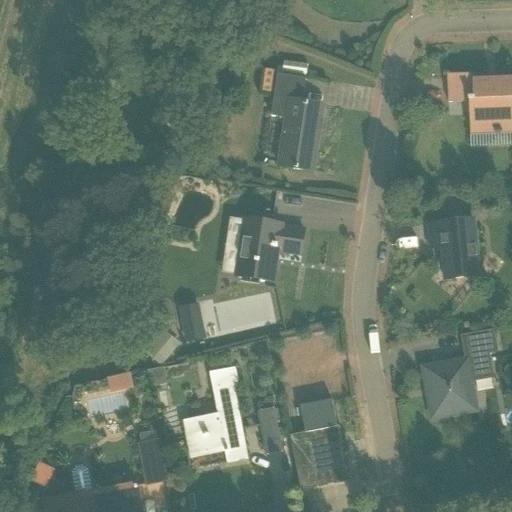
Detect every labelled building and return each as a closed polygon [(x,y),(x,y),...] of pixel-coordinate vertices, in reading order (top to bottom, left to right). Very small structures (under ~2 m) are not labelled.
[(323,106),(303,103),(306,80),(278,75),(272,117),(287,119),(280,167),(313,172),(323,106)] [(511,78),(495,80),(474,81),(474,75),(448,76),(449,102),(470,102),(471,136),(511,134),(511,78)] [(238,277),(272,282),(277,252),(300,255),(304,230),(281,227),(281,226),(247,221),(238,277)] [(474,221),(428,225),(430,249),(443,248),(446,280),(479,277),(474,221)] [(143,335),(152,343),(161,332),(151,324),(143,335)] [(206,339),(204,327),(184,331),(186,343),(206,339)] [(152,346),(168,359),(180,345),(164,331),(152,346)] [(433,419),(476,411),(471,381),(492,377),(488,353),(496,351),(493,333),(463,338),(467,361),(424,369),(428,388),(433,419)] [(227,463),(248,459),(234,384),(238,383),(235,369),(210,374),(218,415),(184,422),(191,460),(192,459),(192,456),(224,449),(227,463)] [(134,388),(131,374),(108,379),(111,394),(134,388)] [(263,411),(275,409),(273,397),(266,399),(262,404),(263,411)] [(338,427),(333,401),(301,407),(306,433),(290,436),(300,491),(350,481),(340,427),(338,427)] [(259,412),(267,456),(283,453),(275,409),(263,411),(259,412)] [(140,442),(148,485),(166,482),(158,439),(140,442)] [(46,489),(55,471),(39,464),(31,481),(46,489)] [(142,511),(137,486),(95,494),(93,481),(91,481),(89,470),(83,466),(76,467),(72,473),(74,485),(73,485),(75,496),(45,502),(46,511),(142,511)]
